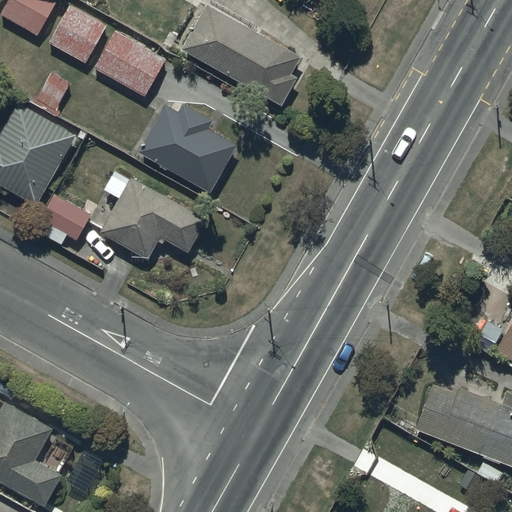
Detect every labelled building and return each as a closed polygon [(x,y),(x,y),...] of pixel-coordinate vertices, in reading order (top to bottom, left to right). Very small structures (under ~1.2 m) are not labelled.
[(55,0),(7,0),(1,11),(37,31),(55,0)] [(301,54),(208,0),(205,0),(181,43),(281,101),(297,73),(291,70),(301,54)] [(107,23),(70,2),(49,38),(87,59),(107,23)] [(166,55),(115,28),(95,65),(146,92),(166,55)] [(212,116),(182,99),(177,108),(166,102),(139,148),(210,189),(238,141),(207,124),(212,116)] [(75,132),(18,100),(0,131),(0,180),(36,201),(75,132)] [(206,215),(133,175),(131,177),(114,168),(104,187),(118,194),(113,202),(108,199),(106,203),(100,200),(97,204),(87,199),(82,207),(53,191),(34,226),(62,241),(66,232),(77,238),(88,219),(101,226),(100,229),(149,256),(161,233),(188,248),(206,215)] [(511,314),(494,348),(511,357),(511,314)] [(457,389),(434,380),(416,423),(485,452),(484,454),(498,460),(500,457),(511,462),(511,388),(507,387),(501,400),(459,383),(457,389)] [(52,424),(4,397),(0,404),(0,476),(45,501),(62,469),(35,455),(52,424)]
